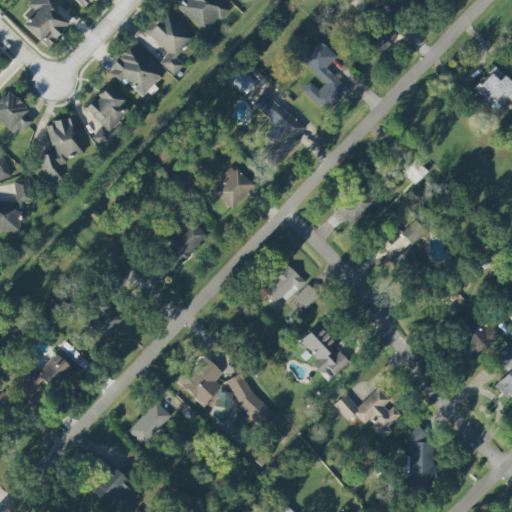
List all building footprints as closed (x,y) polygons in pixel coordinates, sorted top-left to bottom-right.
[(62,4),(57,0),(31,0),(26,5),(33,11),(21,24),(46,48),(69,24),(55,11),(62,4)] [(177,0),(174,4),(206,33),(229,8),(219,0),(177,0)] [(354,0),(355,11),(380,11),(380,0),(354,0)] [(194,37),(165,10),(145,32),(168,53),(159,63),(173,76),(184,64),(176,57),(194,37)] [(384,55),(397,34),(382,25),(369,46),(384,55)] [(348,88),(326,68),(337,57),(319,40),(299,60),(324,84),(318,90),(310,82),(302,91),(325,113),(348,88)] [(141,99),(163,75),(131,45),(109,69),(141,99)] [(511,83),(495,67),(473,89),(496,111),(508,99),(511,102),(511,83)] [(253,82),(244,73),(233,85),(243,94),(253,82)] [(84,110),(102,127),(92,138),(102,147),(136,111),(108,85),(84,110)] [(0,99),(0,122),(15,137),(31,120),(25,114),(28,110),(8,91),(0,99)] [(252,106),(274,122),(263,136),(269,141),(259,155),(277,168),(307,126),(261,94),(252,106)] [(84,155),(74,117),(45,124),(53,153),(38,157),(46,184),(62,180),(58,163),(84,155)] [(0,180),(11,177),(4,157),(0,158),(0,180)] [(403,172),(416,184),(427,172),(414,160),(403,172)] [(214,192),(231,209),(253,186),(232,166),(222,176),(226,180),(214,192)] [(0,231),(19,233),(22,201),(29,201),(31,182),(16,180),(14,203),(0,201),(0,231)] [(335,208),(351,226),(376,203),(359,185),(335,208)] [(176,269),(207,235),(188,218),(157,253),(176,269)] [(400,233),(411,245),(426,231),(415,219),(400,233)] [(399,269),(416,269),(416,253),(399,252),(399,269)] [(275,303),(282,296),(287,301),(305,281),(284,262),(260,289),(275,303)] [(294,298),(305,309),(318,295),(307,284),(294,298)] [(99,316),(88,327),(103,341),(123,320),(100,298),(90,308),(99,316)] [(475,359),(500,330),(492,323),(487,328),(474,316),(453,339),(475,359)] [(299,341),(317,360),(312,365),(328,382),(349,363),(335,348),(338,345),(318,324),(299,341)] [(511,398),(511,346),(510,344),(491,362),(505,376),(494,386),(504,397),(507,394),(511,398)] [(32,379),(22,370),(10,383),(32,401),(45,386),(47,388),(56,378),(64,384),(75,371),(55,353),(32,379)] [(221,387),(215,382),(223,374),(203,355),(177,382),(203,407),(221,387)] [(226,380),(255,430),(271,420),(243,371),(226,380)] [(356,407),(346,394),(333,404),(347,421),(355,414),(363,425),(368,421),(383,440),(392,432),(387,426),(400,415),(390,404),(391,403),(379,388),(356,407)] [(232,395),(225,394),(225,398),(217,397),(216,406),(230,408),(232,395)] [(143,445),(171,416),(156,401),(128,431),(143,445)] [(435,485),(434,442),(422,442),(422,431),(406,431),(406,485),(435,485)] [(133,485),(110,464),(88,488),(111,509),(133,485)]
